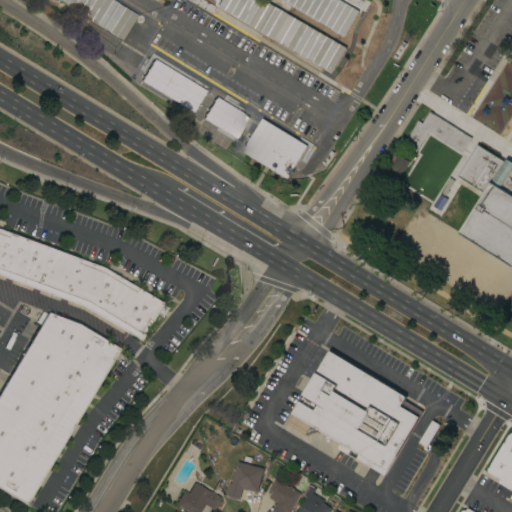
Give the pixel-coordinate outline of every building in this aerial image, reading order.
[(56,0),(113,31),(112,34),(118,37),(127,21),(121,17),(127,6),(117,0),(56,0)] [(203,0),(253,30),(256,24),(247,19),(250,14),(226,0),(264,0),(266,1),(266,0),(374,0),(362,20),(330,0),(296,0),(288,14),(344,49),(334,65),(284,34),(281,40),(264,30),(257,42),(187,0),(203,0)] [(280,0),(345,35),(359,8),(343,0),(280,0)] [(367,56),(355,49),(373,18),(386,26),(367,56)] [(140,82),(192,111),(205,89),(152,60),(140,82)] [(202,119),(235,139),(248,117),(215,97),(202,119)] [(418,120),(422,123),(429,112),(471,138),(462,153),(429,132),(416,152),(403,143),(418,120)] [(306,145),(260,119),(241,152),(287,178),(306,145)] [(504,162),(506,158),(511,162),(511,266),(459,233),(484,193),(457,176),(477,144),(504,162)] [(401,175),(390,168),(391,166),(389,164),(394,155),(397,157),(398,154),(410,161),(401,175)] [(0,228),(103,267),(163,303),(141,340),(85,306),(0,275),(0,228)] [(119,349),(26,505),(0,489),(0,390),(40,324),(36,322),(42,311),(46,314),(47,313),(78,324),(119,349)] [(349,454),(352,449),(322,431),(305,435),(286,424),(330,351),(406,397),(404,400),(423,411),(384,476),(349,454)] [(432,420),(440,425),(426,448),(426,447),(426,450),(424,450),(423,445),(418,443),(432,420)] [(508,435),(510,434),(511,433),(511,489),(509,489),(500,483),(499,482),(499,481),(500,479),(488,473),(488,470),(488,469),(508,435)] [(263,468),(257,492),(248,489),(248,491),(242,489),(239,499),(235,498),(235,499),(230,498),(230,496),(225,495),(229,482),(232,483),(237,462),(263,468)] [(271,511),(275,504),(276,505),(278,503),(269,497),(272,492),(268,490),(275,478),(277,479),(294,489),(301,476),(310,481),(301,496),(299,495),(288,511),(271,511)] [(189,511),(175,504),(184,490),(188,493),(194,483),(210,492),(210,491),(222,498),(220,501),(221,502),(217,509),(216,508),(214,511),(204,505),(199,511),(189,511)] [(294,511),(295,510),(298,511),(306,498),(302,496),(309,485),(315,489),(312,493),(324,501),(323,503),(330,508),(327,511),(294,511)]
